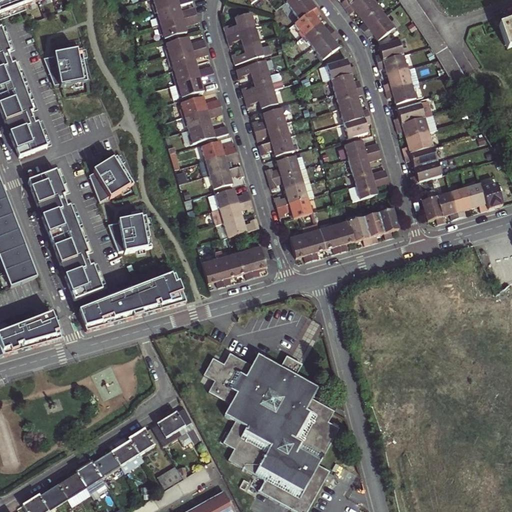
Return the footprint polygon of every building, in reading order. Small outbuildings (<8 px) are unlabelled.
[(0,0),(0,13),(34,0),(0,0)] [(152,0),(155,6),(153,6),(154,12),(156,12),(182,4),(195,1),(194,0),(152,0)] [(300,20),(317,7),(311,0),(310,0),(288,0),(286,2),(300,20)] [(355,0),(346,7),(351,14),(356,10),(357,12),(360,16),(380,0),(355,0)] [(386,5),(381,0),(380,0),(360,16),(362,18),(365,22),(360,26),(365,31),(387,14),(383,7),(386,5)] [(467,74),(450,46),(418,0),(400,0),(441,59),(455,82),(467,74)] [(158,19),(156,19),(158,25),(198,13),(196,6),(184,10),(183,7),(182,4),(156,12),(158,19)] [(301,31),(300,32),(303,37),(322,23),(319,18),(317,16),(321,12),(317,7),(300,20),(296,23),(301,31)] [(237,17),(240,25),(233,27),(232,24),(226,26),(228,32),(228,34),(259,26),(254,12),(237,17)] [(200,18),(198,13),(158,25),(160,32),(162,32),(164,37),(190,29),(188,24),(188,21),(200,18)] [(511,40),(511,13),(495,19),(503,44),(511,40)] [(393,21),(387,14),(365,31),(369,37),(372,37),(375,35),(377,37),(379,41),(400,24),(396,18),(393,21)] [(308,43),(310,42),(315,48),(336,32),(331,26),(327,29),(324,25),(322,23),(303,37),(308,43)] [(6,25),(0,26),(0,104),(20,156),(52,144),(42,119),(36,122),(31,111),(34,110),(25,86),(29,85),(19,60),(13,63),(8,52),(15,49),(6,25)] [(236,38),(243,36),(245,45),(263,40),(259,26),(228,34),(229,38),(230,40),(231,42),(237,41),(236,38)] [(319,54),(317,56),(322,62),(341,47),(339,43),(336,41),(340,38),(336,32),(315,48),(319,54)] [(165,42),(169,56),(208,45),(206,39),(194,42),(193,38),(192,34),(165,42)] [(383,49),(384,51),(377,53),(379,61),(405,54),(403,46),(405,45),(403,38),(382,45),(383,49)] [(236,63),(274,53),(271,43),(264,45),(263,40),(245,45),(247,53),(240,55),(240,52),(234,54),(235,59),(236,63)] [(169,56),(173,70),(200,62),(198,57),(197,53),(209,50),(208,45),(169,56)] [(81,49),(81,47),(53,54),(54,55),(48,57),(44,58),(50,73),(55,84),(61,83),(61,85),(75,81),(76,85),(84,83),(83,79),(88,78),(83,57),(85,56),(87,56),(85,48),(81,49)] [(407,61),(405,54),(379,61),(381,68),(388,66),(389,70),(390,74),(412,67),(410,60),(407,61)] [(248,65),(238,68),(240,74),(240,76),(241,78),(247,76),(246,74),(253,72),(255,79),(271,74),(270,70),(277,68),(274,58),(248,65)] [(327,65),(332,80),(352,74),(359,72),(356,64),(352,65),(350,66),(349,62),(348,59),(327,65)] [(175,75),(172,76),(175,84),(177,84),(216,72),(214,65),(202,69),(201,65),(200,62),(173,70),(175,75)] [(332,80),(327,65),(320,67),(324,82),(332,80)] [(392,80),(386,82),(388,90),(414,83),(411,74),(414,74),(412,67),(390,74),(391,77),(392,80)] [(245,92),(246,96),(257,93),(271,89),(285,85),(281,71),(271,74),(255,79),(257,86),(250,88),(249,85),(243,87),(244,89),(245,92)] [(217,77),(216,72),(177,84),(181,98),(208,90),(206,85),(205,80),(217,77)] [(334,87),(336,86),(338,92),(363,84),(361,79),(354,81),(353,76),(352,74),(332,80),(334,87)] [(416,89),(414,83),(388,90),(390,98),(397,96),(398,100),(399,103),(421,96),(419,88),(416,89)] [(181,98),(177,84),(171,85),(175,100),(181,98)] [(365,94),(363,84),(338,92),(341,101),(339,102),(340,107),(361,101),(360,98),(360,95),(365,94)] [(469,104),(459,88),(453,90),(463,105),(469,104)] [(260,106),(274,102),(271,89),(257,93),(246,96),(248,102),(248,104),(254,102),(253,100),(258,98),(260,106)] [(180,102),(184,116),(210,108),(208,105),(208,101),(220,98),(219,91),(180,102)] [(435,114),(431,100),(401,109),(402,114),(403,117),(397,119),(399,125),(435,114)] [(342,114),(345,113),(347,121),(371,113),(369,107),(363,108),(362,104),(361,101),(340,107),(342,114)] [(184,116),(188,129),(226,118),(224,111),(211,115),(210,111),(210,108),(184,116)] [(262,114),(265,123),(261,124),(260,122),(254,123),(255,127),(256,130),(282,122),(278,110),(262,114)] [(374,121),(371,113),(347,121),(349,129),(347,129),(349,136),(370,130),(369,126),(368,123),(374,121)] [(401,132),(406,130),(407,133),(408,138),(431,131),(439,128),(435,114),(399,125),(401,132)] [(215,129),(228,125),(226,118),(188,129),(193,146),(218,139),(217,133),(215,129)] [(268,132),(270,141),(286,136),(282,122),(256,130),(258,135),(259,138),(264,136),(264,133),(268,132)] [(411,146),(405,147),(407,153),(435,145),(431,131),(408,138),(409,142),(411,146)] [(274,154),(290,150),(286,136),(270,141),(260,143),(262,149),(263,151),(268,149),(268,147),(272,146),(274,154)] [(366,138),(347,143),(351,157),(382,148),(380,142),(368,145),(367,142),(366,138)] [(225,140),(203,146),(207,159),(239,150),(236,143),(230,144),(231,147),(228,148),(226,143),(225,140)] [(409,160),(414,159),(415,161),(417,166),(439,160),(435,145),(407,153),(409,160)] [(382,148),(351,157),(356,170),(374,165),(373,161),(372,158),(384,154),(382,148)] [(171,152),(176,168),(182,166),(178,150),(171,152)] [(239,150),(207,159),(211,174),(234,167),(233,163),(231,159),(235,158),(235,161),(241,159),(239,150)] [(270,174),(271,178),(303,168),(299,156),(292,157),(291,153),(276,158),(278,167),(279,169),(275,170),(274,168),(268,169),(270,174)] [(119,157),(94,170),(95,172),(90,175),(94,186),(101,201),(104,199),(109,197),(110,198),(122,192),(124,195),(131,191),(130,188),(134,185),(123,164),(127,162),(123,155),(122,156),(119,157)] [(418,170),(419,175),(414,177),(416,183),(444,175),(439,160),(417,166),(418,170)] [(243,164),(234,167),(211,174),(215,187),(237,180),(236,177),(235,174),(239,173),(240,176),(245,174),(243,164)] [(374,165),(356,170),(360,183),(390,174),(388,168),(376,172),(375,168),(374,165)] [(61,167),(29,180),(53,240),(64,269),(75,299),(107,286),(98,262),(91,265),(87,254),(90,252),(85,240),(89,238),(75,203),(68,205),(64,194),(70,192),(61,167)] [(285,189),(307,182),(303,168),(271,178),(273,184),(273,186),(279,184),(278,182),(282,181),(285,189)] [(382,188),(380,184),(392,181),(390,174),(360,183),(352,186),(356,200),(376,194),(383,192),(382,188)] [(2,181),(0,182),(0,200),(8,197),(5,189),(2,181)] [(279,206),(304,198),(311,196),(307,182),(285,189),(287,197),(283,198),(282,196),(277,197),(278,203),(279,206)] [(485,209),(490,208),(484,186),(483,182),(474,185),(473,183),(468,185),(474,206),(481,204),(483,210),(485,209)] [(499,182),(484,186),(490,208),(497,206),(505,204),(503,196),(499,182)] [(461,187),(462,188),(454,190),(461,216),(466,215),(467,214),(466,209),(474,206),(468,185),(461,187)] [(239,186),(209,195),(214,210),(253,198),(250,188),(244,190),(245,192),(241,193),(240,189),(239,186)] [(443,190),(438,192),(439,195),(445,215),(451,213),(452,219),(455,218),(461,216),(454,190),(444,193),(443,190)] [(447,220),(445,215),(439,195),(430,197),(429,195),(423,196),(430,219),(437,217),(439,223),(443,222),(447,220)] [(8,197),(0,200),(0,217),(14,212),(11,203),(8,197)] [(216,224),(224,222),(247,215),(246,209),(245,205),(248,205),(249,207),(255,205),(254,202),(253,198),(214,210),(212,210),(216,224)] [(293,217),(308,212),(304,198),(279,206),(281,211),(282,214),(287,212),(287,209),(291,208),(293,217)] [(395,229),(403,227),(396,205),(391,207),(391,209),(381,212),(387,231),(389,237),(393,236),(397,235),(395,229)] [(376,211),(376,214),(367,216),(375,241),(380,240),(383,239),(382,233),(387,231),(381,212),(381,210),(376,211)] [(14,212),(0,217),(0,236),(21,228),(17,219),(14,212)] [(148,246),(153,244),(148,224),(152,223),(150,215),(146,216),(145,213),(118,220),(119,222),(113,223),(109,224),(115,238),(120,251),(125,249),(126,251),(140,248),(141,252),(149,250),(148,246)] [(254,223),(250,223),(249,220),(247,215),(224,222),(226,229),(228,235),(228,236),(243,232),(251,229),(261,226),(259,218),(253,220),(254,223)] [(352,222),(357,240),(364,238),(366,244),(368,243),(375,241),(367,216),(358,219),(357,216),(350,218),(352,222)] [(352,248),(350,242),(357,240),(352,222),(337,226),(344,251),(349,249),(352,248)] [(327,249),(322,231),(320,223),(306,228),(308,235),(315,259),(319,258),(323,257),(322,250),(327,249)] [(340,252),(344,251),(337,226),(322,231),(327,249),(337,246),(338,252),(340,252)] [(21,228),(0,236),(0,254),(27,244),(24,236),(21,228)] [(228,235),(226,229),(219,231),(221,237),(228,235)] [(312,260),(315,259),(308,235),(293,240),(298,257),(308,255),(309,261),(312,260)] [(27,244),(0,254),(0,255),(5,270),(33,259),(29,250),(27,244)] [(270,268),(268,261),(264,249),(249,253),(257,277),(262,275),(265,274),(264,270),(270,268)] [(249,253),(235,257),(241,276),(248,274),(249,279),(251,278),(257,277),(249,253)] [(237,282),(235,278),(241,276),(235,257),(220,261),(228,285),(234,283),(237,282)] [(33,259),(5,270),(12,286),(39,275),(35,266),(33,259)] [(219,283),(220,287),(225,286),(228,285),(220,261),(205,266),(210,285),(219,283)] [(457,280),(471,276),(468,262),(454,266),(457,280)] [(177,273),(80,311),(88,331),(122,321),(125,320),(149,313),(168,307),(188,301),(179,279),(177,273)] [(444,285),(447,297),(463,292),(459,281),(444,285)] [(54,313),(0,333),(0,343),(4,355),(51,341),(63,338),(54,313)] [(324,387),(301,374),(287,366),(265,353),(258,364),(234,350),(228,360),(217,354),(207,369),(219,376),(213,387),(235,400),(228,411),(239,417),(227,438),(238,445),(232,454),(268,476),(262,486),(306,511),(310,511),(334,470),(323,464),(344,427),(333,420),(337,414),(339,410),(318,398),(324,387)] [(308,363),(294,355),(287,366),(301,374),(308,363)] [(170,414),(155,423),(167,443),(182,435),(187,442),(195,438),(196,441),(204,437),(187,404),(170,414)] [(132,435),(133,436),(142,451),(158,442),(148,425),(140,430),(132,435)] [(124,441),(114,448),(123,462),(128,470),(147,459),(142,451),(133,436),(124,441)] [(107,451),(95,459),(104,474),(123,462),(114,448),(107,451)] [(88,463),(79,468),(79,469),(93,491),(109,482),(104,474),(95,459),(95,458),(88,463)] [(168,485),(184,476),(176,463),(161,473),(168,485)] [(94,493),(93,491),(79,469),(71,474),(61,480),(70,495),(75,505),(94,493)] [(511,511),(511,470),(480,490),(493,511),(511,511)] [(52,486),(42,492),(51,506),(70,495),(61,480),(52,486)] [(240,511),(239,510),(227,489),(186,511),(240,511)] [(33,511),(41,511),(51,506),(42,492),(42,491),(32,497),(26,500),(33,511)]
